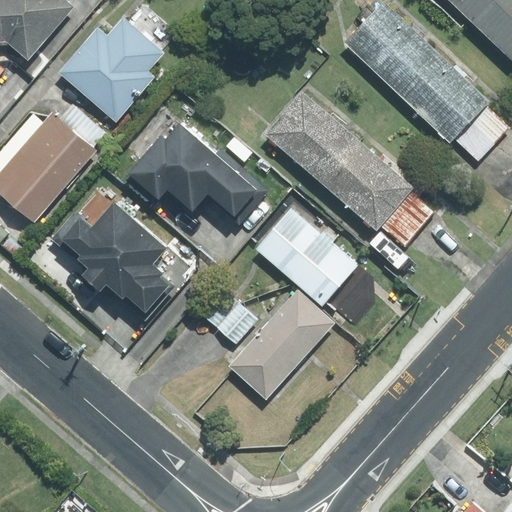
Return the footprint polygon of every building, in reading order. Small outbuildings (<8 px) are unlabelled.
[(0,0),(0,51),(11,39),(33,59),(81,6),(74,0),(0,0)] [(455,139),(459,135),(482,157),(511,126),(511,121),(492,102),(497,98),(398,0),(387,0),(352,36),(455,139)] [(511,0),(462,0),(511,47),(511,0)] [(159,73),(153,68),(170,47),(132,17),(115,38),(102,27),(66,72),(124,117),(159,73)] [(408,247),(440,210),(418,190),(423,184),(309,87),(272,130),(408,247)] [(55,108),(49,116),(40,108),(0,157),(0,175),(0,176),(0,185),(40,218),(100,144),(111,130),(78,103),(66,117),(55,108)] [(241,133),(227,149),(191,116),(133,178),(160,203),(180,182),(202,203),(217,187),(241,210),(265,183),(245,165),(259,150),(241,133)] [(137,288),(158,307),(185,278),(164,259),(179,242),(124,193),(100,220),(83,204),(59,231),(131,296),(137,288)] [(362,261),(295,202),(260,241),(327,300),(362,261)] [(221,279),(200,304),(241,339),(263,314),(221,279)] [(341,319),(306,287),(237,364),(272,396),(341,319)] [(501,511),(477,492),(460,511),(511,511),(511,508),(509,511),(501,511)]
